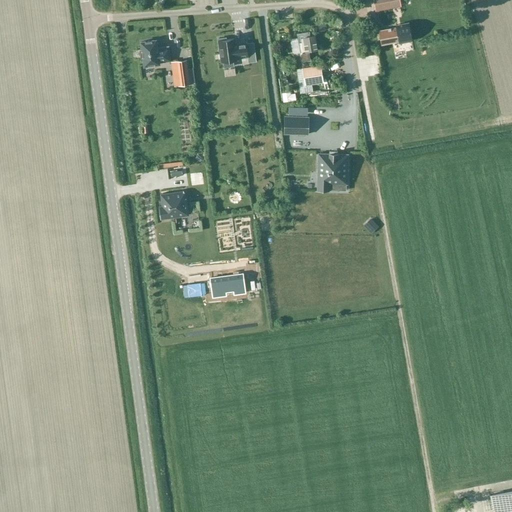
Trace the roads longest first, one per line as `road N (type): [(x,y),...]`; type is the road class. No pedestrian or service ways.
road 1 (unclassified): [(155,511),(89,20)]
road 2 (track): [(373,172),(434,511)]
road 3 (residential): [(89,20),(319,3),(345,15),(352,52)]
